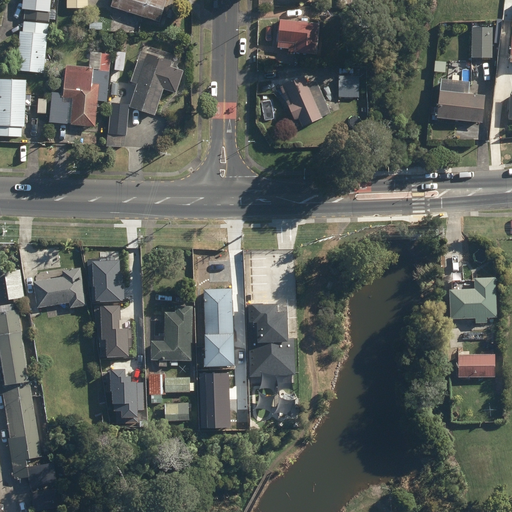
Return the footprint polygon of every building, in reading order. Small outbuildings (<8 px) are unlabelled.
[(25,21),(50,24),(51,0),(23,0),(22,11),(26,11),(25,21)] [(66,0),(67,10),(89,10),(88,0),(66,0)] [(113,0),(110,9),(159,24),(166,1),(164,0),(113,0)] [(294,57),(318,59),(320,27),(307,26),(308,21),(302,21),(302,24),(280,22),(278,49),(289,50),(289,54),(295,55),(294,57)] [(16,73),(44,76),(49,27),(24,24),(23,35),(20,35),(16,73)] [(472,59),(492,59),(493,30),(473,29),(472,59)] [(130,109),(155,118),(164,92),(176,96),(184,73),(177,71),(181,58),(152,48),(153,46),(142,42),(136,61),(138,62),(131,84),(137,86),(130,109)] [(49,125),(96,128),(98,103),(107,104),(111,57),(100,56),(99,73),(93,72),(93,69),(66,67),(65,83),(63,83),(62,94),(52,94),(49,125)] [(109,97),(116,98),(118,72),(112,71),(109,97)] [(360,74),(339,74),(339,96),(360,96),(360,74)] [(299,120),(303,129),(323,121),(322,119),(330,116),(322,97),(314,100),(304,78),(284,87),(293,106),(288,108),(294,122),(299,120)] [(0,138),(22,139),(22,129),(25,130),(26,83),(0,81),(0,138)] [(433,120),(479,124),(481,97),(466,96),(467,85),(439,82),(438,93),(436,93),(433,120)] [(109,136),(127,137),(129,106),(111,105),(109,136)] [(121,284),(120,260),(115,260),(115,257),(87,259),(89,288),(91,288),(92,300),(100,300),(100,302),(123,300),(123,299),(125,299),(124,284),(121,284)] [(7,271),(11,299),(27,297),(23,268),(7,271)] [(70,303),(70,308),(87,306),(81,268),(63,271),(64,277),(33,281),(37,308),(70,303)] [(475,318),(476,324),(487,323),(487,318),(497,317),(495,278),(474,279),(475,289),(450,290),(451,320),(475,318)] [(204,335),(205,367),(234,366),(232,289),(204,290),(205,335),(204,335)] [(278,312),(278,304),(263,304),(263,303),(247,304),(250,377),(295,375),(294,338),(288,338),(287,312),(278,312)] [(18,310),(14,310),(13,304),(0,306),(0,377),(16,477),(27,475),(25,460),(42,457),(18,310)] [(100,343),(101,358),(129,356),(128,347),(132,347),(131,329),(128,330),(128,328),(120,329),(119,320),(121,320),(120,306),(94,306),(95,328),(97,328),(97,337),(100,343)] [(159,366),(167,367),(167,360),(171,360),(170,366),(177,366),(177,360),(192,361),(193,307),(176,306),(176,312),(165,312),(164,342),(152,342),(151,360),(160,360),(159,366)] [(458,355),(459,377),(495,377),(495,355),(458,355)] [(144,409),(143,383),(137,383),(137,382),(131,382),(131,376),(126,376),(126,368),(109,369),(110,392),(112,392),(112,404),(114,404),(114,411),(116,411),(117,422),(137,421),(137,409),(144,409)] [(207,428),(230,427),(228,373),(205,374),(207,428)] [(151,395),(151,404),(162,403),(162,395),(166,395),(166,392),(190,392),(190,391),(195,391),(195,383),(190,383),(190,378),(165,378),(165,375),(150,375),(150,395),(151,395)] [(165,404),(165,421),(189,421),(189,404),(165,404)] [(62,487),(34,491),(36,510),(64,507),(62,487)]
